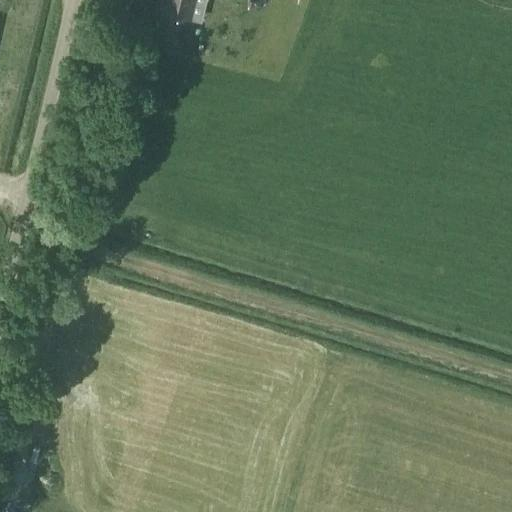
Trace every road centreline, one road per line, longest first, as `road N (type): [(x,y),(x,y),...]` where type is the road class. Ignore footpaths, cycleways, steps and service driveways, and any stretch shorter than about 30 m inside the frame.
road 1 (track): [(511,381),(17,231)]
road 2 (unclassified): [(0,307),(72,0)]
